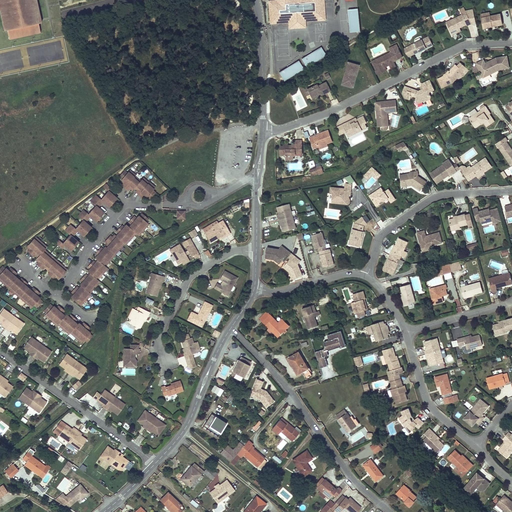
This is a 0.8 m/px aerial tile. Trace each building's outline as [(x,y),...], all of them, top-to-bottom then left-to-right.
[(39,18),(35,0),(0,0),(0,7),(3,22),(2,22),(4,31),(7,30),(9,39),(40,33),(38,23),(41,23),(40,18),(39,18)] [(323,17),(321,0),(281,0),(282,0),(279,1),(279,3),(269,4),(270,21),(290,20),(290,11),(295,10),(295,12),(302,11),(303,19),(323,17)] [(321,0),(323,17),(303,19),(302,11),(295,12),(295,10),(290,11),(290,20),(270,21),(270,23),(290,22),(290,27),(304,26),(303,21),(325,20),(323,0),(321,0)] [(360,31),(358,9),(348,9),(351,32),(360,31)] [(467,26),(471,23),(466,12),(461,14),(462,15),(446,23),(450,32),(460,27),(466,24),(467,26)] [(503,24),(501,14),(490,16),(481,18),(484,28),(503,24)] [(426,48),(433,45),(429,37),(415,43),(410,46),(414,54),(420,51),(424,49),(424,48),(425,47),(426,48)] [(393,61),(399,59),(403,57),(396,45),(393,46),(395,50),(391,52),(389,53),(385,55),(385,57),(379,61),(376,59),(371,61),(378,74),(387,70),(385,67),(384,66),(389,64),(389,65),(391,68),(396,66),(393,61)] [(306,67),(326,55),(321,47),(301,59),(306,67)] [(509,68),(507,56),(496,58),(494,59),(495,61),(492,62),(492,60),(485,64),(483,60),(477,64),(481,73),(476,76),(478,80),(500,69),(509,68)] [(284,81),(304,69),(299,61),(279,72),(284,81)] [(356,75),(359,65),(347,62),(342,82),(351,85),(354,75),(356,75)] [(468,69),(461,63),(458,66),(463,71),(460,74),(463,76),(468,70),(468,69)] [(453,82),(460,74),(463,71),(458,66),(456,64),(449,72),(447,74),(444,76),(438,79),(442,88),(453,82)] [(353,87),(356,75),(354,75),(351,85),(342,82),(341,84),(353,87)] [(431,96),(429,92),(434,90),(430,80),(421,84),(422,85),(423,89),(421,90),(418,91),(408,88),(406,94),(403,93),(402,93),(405,98),(410,100),(411,96),(416,98),(416,99),(421,100),(421,99),(425,100),(426,101),(430,99),(431,96)] [(322,95),(330,90),(326,82),(318,86),(317,84),(307,89),(309,94),(311,98),(321,93),(322,95)] [(387,113),(387,109),(397,108),(396,100),(380,102),(381,109),(376,110),(378,127),(381,127),(381,130),(387,129),(387,126),(389,126),(387,113)] [(494,122),(490,114),(491,114),(485,106),(481,109),(480,110),(480,111),(469,119),(473,125),(482,119),(484,122),(487,127),(494,122)] [(367,128),(365,123),(367,123),(364,116),(357,119),(354,121),(355,122),(351,124),(349,121),(342,125),(346,132),(349,130),(351,135),(367,128)] [(475,127),(481,123),(482,124),(484,122),(482,119),(473,125),(475,127)] [(332,142),(328,130),(319,134),(320,135),(315,137),(314,136),(310,138),(314,148),(318,147),(327,144),(332,142)] [(511,150),(511,149),(506,142),(508,141),(505,137),(496,143),(511,166),(511,165),(511,152),(511,151),(511,150)] [(302,154),(302,140),(295,140),(295,144),(294,144),(292,146),(292,147),(289,147),(289,146),(286,144),(283,146),(280,146),(281,155),(285,155),(286,156),(287,159),(293,159),(293,156),(295,154),(302,154)] [(407,148),(404,141),(396,145),(400,152),(407,148)] [(484,172),(492,166),(486,158),(471,168),(470,166),(466,169),(471,175),(474,173),(477,177),(484,172)] [(446,167),(452,163),(449,159),(443,163),(443,164),(446,167)] [(451,176),(457,171),(453,165),(452,163),(446,167),(443,164),(443,165),(430,174),(437,183),(450,174),(451,176)] [(377,179),(382,175),(372,166),(363,175),(368,180),(373,175),(377,179)] [(136,175),(130,170),(127,173),(124,170),(119,176),(122,179),(121,180),(124,182),(122,185),(125,187),(135,176),(136,175)] [(427,182),(418,176),(418,175),(418,171),(410,172),(410,174),(400,175),(402,187),(409,186),(410,184),(412,183),(413,184),(412,185),(420,191),(427,182)] [(348,184),(354,180),(350,174),(344,178),(348,184)] [(140,180),(135,176),(125,187),(128,190),(130,187),(133,190),(135,187),(141,181),(140,180)] [(149,183),(143,178),(140,180),(141,181),(135,187),(138,189),(136,192),(139,194),(149,183)] [(155,187),(149,182),(149,183),(139,194),(142,197),(144,194),(147,197),(147,196),(150,199),(155,193),(153,190),(155,187)] [(117,198),(110,192),(112,189),(106,184),(103,187),(108,191),(104,195),(113,203),(117,198)] [(348,197),(351,194),(352,184),(345,184),(344,189),(331,187),(330,193),(333,194),(332,200),(340,201),(341,202),(340,203),(348,204),(348,201),(347,201),(347,197),(348,197)] [(395,199),(388,189),(384,192),(381,188),(373,194),(375,197),(372,199),(377,206),(380,204),(379,203),(383,200),(387,197),(388,198),(391,202),(395,199)] [(113,203),(104,195),(101,199),(96,195),(93,199),(100,204),(102,201),(109,207),(113,203)] [(104,213),(97,207),(100,204),(93,199),(91,202),(95,206),(92,210),(100,217),(104,213)] [(296,228),(289,204),(277,207),(279,214),(279,216),(278,216),(280,223),(281,223),(282,225),(284,232),(296,228)] [(501,221),(497,208),(490,210),(487,211),(487,209),(479,211),(478,208),(473,209),(476,221),(481,219),(482,224),(487,222),(486,219),(492,218),(492,221),(493,223),(501,221)] [(100,217),(92,210),(88,214),(84,210),(81,213),(87,218),(89,216),(97,222),(100,217)] [(91,228),(84,221),(87,218),(81,213),(78,216),(83,220),(79,224),(88,232),(91,228)] [(148,219),(142,213),(140,216),(139,216),(137,219),(134,216),(131,219),(144,230),(149,224),(146,221),(148,219)] [(468,224),(465,214),(457,216),(457,218),(453,219),(449,220),(451,229),(456,228),(456,230),(457,230),(460,228),(460,226),(468,224)] [(367,223),(363,217),(354,223),(364,225),(367,223)] [(144,230),(131,219),(129,222),(131,224),(129,227),(136,233),(138,236),(144,230)] [(230,233),(223,221),(211,227),(212,229),(205,233),(210,242),(219,237),(223,235),(224,237),(230,233)] [(360,247),(363,238),(361,237),(362,231),(364,225),(354,223),(350,239),(349,240),(348,244),(349,245),(350,246),(352,245),(360,247)] [(88,232),(79,224),(75,229),(71,225),(68,228),(74,233),(77,230),(84,236),(88,232)] [(136,233),(129,227),(126,224),(124,227),(122,226),(119,228),(131,239),(136,233)] [(79,242),(72,236),(74,233),(68,228),(65,231),(70,235),(66,239),(75,246),(79,242)] [(131,239),(119,228),(117,231),(119,233),(116,236),(124,243),(126,245),(131,239)] [(442,243),(439,232),(430,235),(431,238),(429,238),(429,237),(426,237),(426,236),(424,230),(417,232),(421,249),(432,246),(442,243)] [(326,250),(322,232),(312,235),(315,249),(318,248),(323,267),(334,265),(330,249),(326,250)] [(124,243),(116,236),(115,235),(113,238),(110,236),(108,239),(119,249),(124,243)] [(41,242),(35,237),(27,246),(30,249),(28,251),(31,254),(41,242)] [(399,238),(395,246),(393,252),(392,251),(390,255),(383,270),(393,274),(398,263),(395,262),(397,258),(400,259),(408,242),(399,238)] [(75,246),(66,239),(63,243),(58,239),(55,242),(61,248),(64,245),(71,251),(75,246)] [(119,249),(108,239),(105,241),(108,244),(105,246),(114,254),(115,254),(119,249)] [(47,247),(41,242),(31,254),(34,256),(36,254),(39,256),(44,250),(47,247)] [(185,252),(180,244),(170,250),(178,264),(182,262),(188,258),(186,255),(185,253),(185,252)] [(198,252),(193,244),(186,247),(188,250),(189,252),(189,253),(191,256),(194,255),(198,252)] [(114,254),(105,246),(103,249),(101,247),(98,250),(110,260),(115,255),(115,254),(114,254)] [(301,261),(282,246),(279,249),(267,247),(265,258),(274,259),(274,258),(275,258),(281,263),(286,256),(290,259),(284,266),(290,270),(290,271),(289,272),(293,280),(302,276),(298,265),(301,261)] [(50,255),(44,250),(39,256),(36,259),(39,261),(37,264),(40,267),(50,255)] [(110,260),(98,250),(96,253),(98,255),(95,258),(98,260),(105,266),(110,260)] [(56,260),(50,255),(40,267),(43,269),(45,267),(48,269),(56,260)] [(61,265),(56,260),(48,269),(51,271),(48,274),(51,277),(61,265)] [(105,266),(98,260),(95,263),(93,261),(91,264),(102,274),(107,268),(105,266)] [(462,269),(460,261),(451,264),(450,264),(452,272),(462,269)] [(102,274),(91,264),(88,267),(90,269),(88,272),(90,274),(90,273),(97,280),(98,279),(102,274)] [(451,271),(449,264),(442,266),(442,269),(443,273),(444,274),(450,272),(451,271)] [(67,270),(61,265),(51,277),(54,279),(56,276),(59,279),(67,270)] [(14,271),(11,268),(8,271),(5,268),(5,269),(2,266),(0,268),(0,280),(3,283),(14,271)] [(17,278),(14,276),(17,273),(14,271),(3,283),(9,288),(17,278)] [(237,278),(225,271),(220,280),(223,281),(224,282),(222,285),(221,285),(220,286),(217,284),(215,288),(228,296),(230,292),(228,290),(232,283),(235,283),(237,278)] [(97,280),(90,273),(90,274),(88,276),(86,274),(83,277),(95,287),(100,282),(98,279),(97,280)] [(165,276),(152,273),(146,293),(157,296),(159,288),(161,281),(163,281),(165,276)] [(511,283),(511,280),(510,273),(489,279),(492,292),(497,290),(497,288),(504,286),(504,284),(506,284),(506,285),(511,283)] [(95,287),(83,277),(80,280),(83,282),(80,285),(81,286),(90,293),(95,287)] [(25,281),(21,279),(20,281),(17,278),(9,288),(14,293),(25,281)] [(27,284),(25,281),(14,293),(20,298),(28,288),(26,286),(27,284)] [(483,292),(480,282),(461,287),(464,298),(468,297),(468,296),(474,294),(483,292)] [(415,302),(410,284),(401,287),(403,293),(403,296),(402,296),(404,305),(415,302)] [(445,295),(447,292),(446,289),(447,288),(446,284),(430,289),(434,304),(444,301),(443,298),(441,297),(442,296),(445,295)] [(90,293),(81,286),(79,288),(77,286),(74,289),(86,300),(91,294),(90,293)] [(36,290),(33,288),(31,291),(28,288),(20,298),(26,303),(36,290)] [(86,300),(74,289),(71,292),(74,294),(71,297),(81,305),(86,300)] [(40,298),(37,296),(39,293),(36,290),(26,303),(32,308),(34,305),(37,307),(42,301),(39,299),(40,298)] [(366,310),(363,299),(364,299),(365,299),(363,291),(353,294),(355,302),(351,303),(355,313),(357,313),(358,318),(366,315),(364,310),(366,310)] [(212,306),(205,302),(198,315),(191,312),(188,320),(202,327),(212,306)] [(56,309),(53,306),(53,307),(50,304),(44,310),(47,313),(45,315),(51,321),(52,319),(61,308),(58,306),(56,309)] [(150,312),(138,307),(137,310),(132,308),(128,317),(131,319),(129,323),(140,328),(143,321),(146,315),(148,316),(150,312)] [(64,316),(62,314),(64,311),(61,308),(52,319),(58,324),(65,316),(64,316)] [(14,316),(4,309),(0,313),(0,322),(2,323),(3,324),(3,326),(2,326),(5,328),(14,316)] [(314,317),(319,315),(320,315),(319,311),(306,315),(308,322),(309,321),(310,323),(307,324),(309,329),(317,326),(315,319),(314,317)] [(286,329),(279,322),(278,323),(267,312),(260,318),(269,328),(270,328),(271,327),(279,335),(283,331),(285,329),(286,329)] [(69,317),(66,314),(64,316),(65,316),(58,324),(63,329),(73,318),(70,315),(69,317)] [(24,324),(14,316),(5,328),(8,330),(9,330),(10,329),(11,330),(17,334),(24,324)] [(77,324),(75,322),(76,320),(73,318),(63,329),(69,334),(71,333),(70,332),(77,325),(77,324)] [(511,329),(511,318),(503,320),(504,321),(504,322),(499,323),(493,325),(495,333),(502,331),(502,333),(507,332),(506,331),(511,329)] [(389,332),(387,325),(386,325),(385,326),(384,324),(383,321),(371,325),(372,325),(374,333),(377,341),(388,337),(387,333),(389,332)] [(82,325),(79,323),(78,323),(77,324),(77,325),(70,332),(71,333),(76,337),(87,325),(84,323),(82,325)] [(90,333),(87,330),(90,328),(87,325),(76,337),(82,343),(84,340),(87,342),(93,336),(90,334),(90,333)] [(279,335),(271,327),(270,328),(269,328),(267,330),(270,332),(272,330),(278,337),(279,335)] [(327,351),(326,349),(337,345),(338,348),(338,349),(346,346),(341,331),(327,335),(329,340),(324,342),(325,346),(324,349),(315,352),(320,368),(328,366),(325,357),(328,355),(327,351)] [(482,345),(480,335),(472,337),(465,339),(464,337),(457,339),(459,346),(462,345),(466,344),(466,345),(462,346),(464,351),(465,352),(466,353),(472,351),(471,348),(482,345)] [(41,344),(31,337),(24,347),(29,351),(31,353),(30,354),(33,356),(41,344)] [(197,352),(192,337),(181,341),(184,349),(186,355),(185,356),(186,360),(193,358),(192,354),(197,352)] [(444,362),(437,338),(425,341),(427,348),(427,350),(425,350),(427,358),(429,357),(429,359),(431,366),(444,362)] [(52,352),(41,344),(33,356),(36,358),(37,357),(39,358),(44,362),(52,352)] [(138,349),(138,345),(131,345),(130,348),(124,348),(124,361),(125,361),(125,366),(136,367),(136,361),(134,361),(135,354),(139,354),(140,349),(138,349)] [(397,360),(395,357),(393,348),(383,351),(387,364),(388,363),(391,371),(400,368),(398,360),(397,360)] [(309,370),(305,364),(299,352),(289,358),(294,367),(292,368),(297,376),(304,373),(307,378),(312,375),(309,370)] [(77,361),(67,354),(59,364),(65,369),(66,370),(65,371),(68,373),(77,361)] [(361,356),(355,358),(356,365),(363,363),(361,356)] [(243,377),(251,362),(240,357),(233,371),(243,377)] [(87,369),(77,361),(68,373),(71,376),(72,374),(74,375),(80,379),(87,369)] [(17,377),(23,381),(27,376),(21,372),(17,377)] [(506,384),(504,378),(508,377),(507,373),(503,374),(503,373),(486,378),(490,389),(496,387),(495,386),(501,384),(502,385),(506,384)] [(441,387),(443,395),(452,392),(447,374),(435,377),(437,386),(440,386),(441,385),(441,387)] [(7,383),(6,381),(7,380),(4,378),(0,382),(0,393),(6,397),(13,387),(7,383)] [(404,392),(402,386),(403,386),(403,385),(401,378),(390,382),(392,389),(394,393),(394,395),(397,403),(408,400),(405,392),(404,392)] [(260,389),(263,381),(257,379),(254,386),(260,389)] [(76,389),(82,383),(78,380),(72,385),(76,389)] [(184,391),(180,380),(173,383),(174,384),(171,385),(166,387),(165,386),(161,387),(164,396),(168,394),(168,396),(184,391)] [(274,401),(266,391),(260,389),(254,386),(250,395),(260,399),(266,407),(274,401)] [(32,392),(26,387),(19,398),(29,405),(37,394),(34,391),(33,393),(32,392)] [(115,397),(104,390),(97,400),(103,404),(104,405),(104,406),(103,407),(106,409),(115,397)] [(41,398),(40,397),(40,396),(41,396),(37,394),(29,405),(39,413),(47,402),(41,398)] [(454,402),(453,396),(444,398),(445,404),(454,402)] [(125,404),(115,397),(106,409),(109,411),(110,411),(111,410),(112,411),(118,415),(125,404)] [(482,416),(481,415),(482,414),(489,406),(480,399),(464,419),(472,426),(474,423),(476,422),(477,423),(479,424),(484,418),(482,416)] [(411,420),(410,418),(412,416),(409,408),(401,411),(403,415),(399,418),(406,426),(407,426),(412,430),(416,426),(419,429),(423,424),(424,422),(421,419),(417,424),(413,421),(412,421),(411,420)] [(155,418),(145,410),(137,421),(143,425),(145,426),(144,427),(144,428),(147,430),(155,418)] [(356,426),(350,417),(345,410),(336,416),(342,425),(343,425),(348,432),(356,426)] [(227,424),(211,414),(205,424),(220,434),(227,424)] [(358,424),(352,415),(350,417),(356,426),(358,424)] [(166,425),(155,418),(147,430),(150,432),(151,431),(152,432),(158,436),(166,425)] [(294,429),(287,423),(286,425),(280,420),(272,429),(278,434),(281,431),(292,441),(299,433),(294,429)] [(72,429),(61,421),(53,431),(59,435),(69,443),(78,431),(75,428),(74,429),(73,430),(72,429)] [(125,422),(122,426),(128,430),(131,426),(125,422)] [(439,440),(433,434),(434,433),(429,428),(424,433),(427,436),(424,440),(425,441),(433,449),(434,450),(437,453),(444,445),(439,440)] [(87,440),(80,434),(80,433),(81,433),(78,431),(69,443),(79,450),(87,440)] [(507,457),(511,451),(511,434),(511,435),(508,432),(503,439),(505,440),(506,441),(505,443),(499,451),(507,457)] [(264,459),(253,449),(254,448),(251,445),(252,444),(248,441),(244,446),(243,447),(237,454),(234,459),(237,461),(240,457),(241,457),(242,456),(243,454),(258,467),(258,466),(261,469),(267,461),(264,459)] [(380,448),(383,446),(379,441),(377,443),(377,442),(371,447),(375,453),(381,448),(380,448)] [(433,449),(425,441),(422,444),(431,453),(434,450),(433,449)] [(243,447),(244,446),(240,442),(233,450),(227,445),(220,453),(230,462),(237,454),(243,447)] [(444,454),(451,447),(447,444),(440,451),(444,454)] [(115,451),(108,446),(100,456),(111,464),(119,452),(116,450),(115,451)] [(46,467),(31,456),(35,452),(30,448),(23,459),(27,462),(25,465),(33,471),(33,470),(35,471),(34,472),(39,475),(46,467)] [(473,465),(467,460),(467,461),(461,456),(455,450),(448,457),(457,466),(465,474),(473,465)] [(306,463),(312,458),(306,451),(293,460),(297,467),(303,475),(303,476),(311,471),(306,464),(305,465),(304,463),(306,463)] [(123,457),(121,456),(122,454),(119,452),(111,464),(121,471),(128,461),(123,457)] [(243,454),(242,456),(256,468),(258,467),(243,454)] [(282,461),(274,455),(272,457),(280,464),(282,461)] [(383,476),(371,460),(364,465),(376,481),(383,476)] [(190,486),(203,471),(195,463),(192,466),(191,466),(183,476),(186,479),(184,482),(190,486)] [(15,466),(13,464),(5,471),(11,477),(13,475),(9,471),(15,466)] [(70,468),(65,465),(60,471),(66,475),(70,468)] [(19,470),(15,466),(9,471),(13,475),(19,470)] [(217,473),(208,466),(203,473),(201,475),(204,477),(206,475),(212,480),(217,474),(217,473)] [(416,472),(409,466),(405,471),(412,477),(416,472)] [(465,474),(457,466),(455,469),(462,476),(465,474)] [(303,475),(297,467),(294,469),(300,478),(303,475)] [(490,483),(477,472),(464,488),(471,494),(477,487),(476,486),(477,485),(478,486),(484,490),(490,483)] [(221,501),(235,490),(227,480),(219,486),(216,488),(210,493),(215,500),(219,498),(221,501)] [(275,487),(266,480),(264,482),(262,485),(270,492),(275,487)] [(336,490),(325,480),(318,488),(326,495),(329,498),(332,494),(335,497),(341,490),(338,488),(336,490)] [(88,493),(80,484),(66,496),(64,493),(55,500),(68,508),(79,498),(80,500),(88,493)] [(417,497),(411,492),(411,491),(407,487),(405,489),(402,486),(396,493),(402,498),(403,498),(406,501),(405,502),(410,506),(414,502),(413,501),(417,497)] [(181,505),(168,493),(161,500),(167,506),(166,507),(171,511),(174,511),(178,508),(181,505)] [(511,503),(510,502),(511,501),(504,495),(496,504),(505,511),(510,511),(511,510),(511,503)] [(259,511),(266,504),(257,497),(255,500),(254,499),(246,510),(248,511),(259,511)] [(356,511),(361,508),(350,498),(348,500),(345,498),(344,499),(341,497),(334,504),(330,509),(333,511),(339,511),(344,506),(350,511),(356,511)] [(199,505),(193,499),(190,502),(196,507),(199,505)] [(330,509),(334,504),(330,501),(323,508),(320,511),(327,511),(330,509)]
